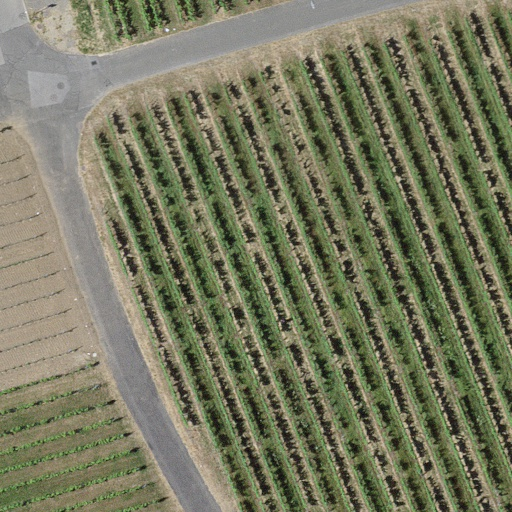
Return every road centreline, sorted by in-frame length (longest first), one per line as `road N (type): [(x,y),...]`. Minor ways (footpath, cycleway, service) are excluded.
road 1 (track): [(35,94),(106,327),(200,511)]
road 2 (residential): [(35,94),(363,0)]
